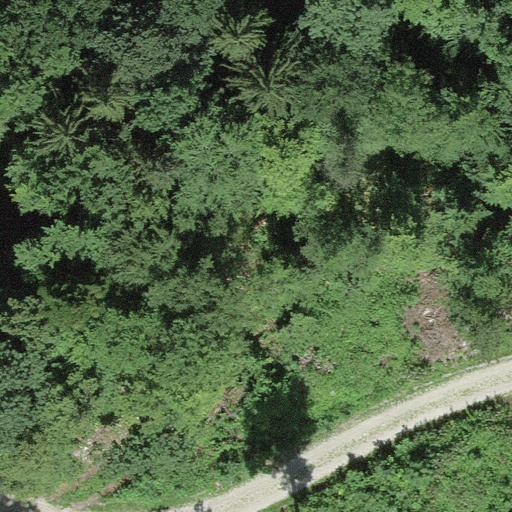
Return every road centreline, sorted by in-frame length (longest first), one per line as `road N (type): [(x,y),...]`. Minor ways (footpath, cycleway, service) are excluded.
road 1 (track): [(333,0),(66,171),(0,242)]
road 2 (track): [(217,511),(446,390),(511,365)]
